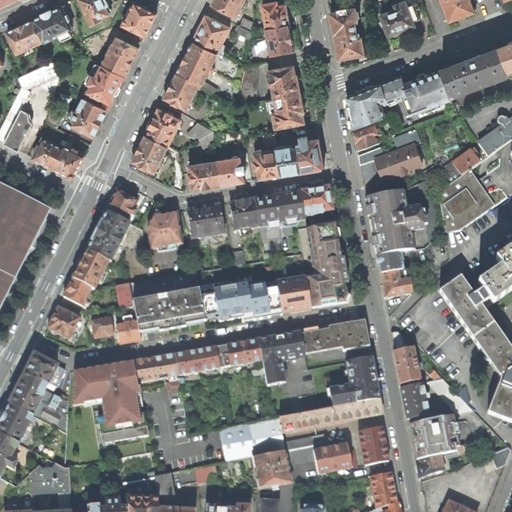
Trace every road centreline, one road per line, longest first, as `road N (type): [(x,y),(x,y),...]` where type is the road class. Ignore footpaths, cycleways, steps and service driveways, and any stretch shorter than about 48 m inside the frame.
road 1 (residential): [(19,337),(71,363),(373,311)]
road 2 (residential): [(347,175),(181,203),(104,166)]
road 3 (residential): [(373,311),(414,511)]
road 4 (residential): [(330,87),(503,21)]
road 5 (tertiary): [(183,11),(104,166)]
road 6 (tertiary): [(86,203),(19,337)]
road 7 (residential): [(347,175),(373,311)]
